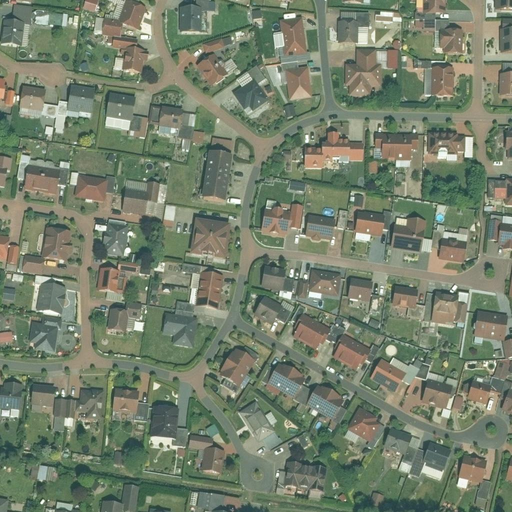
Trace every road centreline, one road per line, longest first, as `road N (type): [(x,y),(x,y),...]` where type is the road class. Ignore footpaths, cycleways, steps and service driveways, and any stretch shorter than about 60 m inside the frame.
road 1 (residential): [(230,319),(405,418),(452,436),(493,433)]
road 2 (residential): [(242,248),(458,278),(487,268)]
road 3 (residential): [(0,202),(60,210),(83,224),(84,365)]
road 4 (residential): [(331,112),(477,118)]
